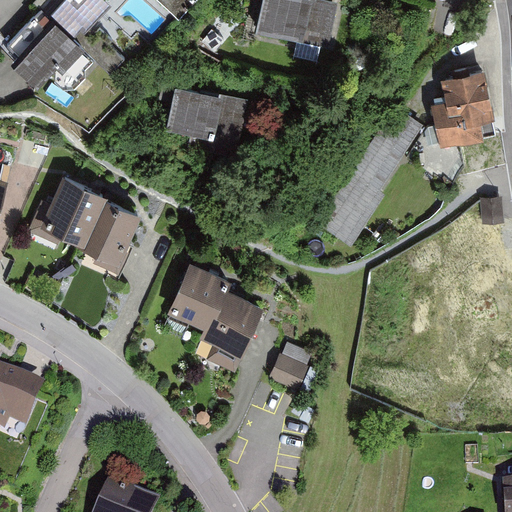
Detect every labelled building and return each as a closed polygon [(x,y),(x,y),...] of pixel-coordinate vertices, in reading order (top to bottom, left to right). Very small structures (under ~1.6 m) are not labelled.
[(54,14),(104,62),(123,82),(137,66),(119,50),(124,45),(109,31),(125,14),(109,0),(66,0),(62,5),(56,0),(52,0),(45,9),(54,14)] [(160,0),(182,20),(200,0),(160,0)] [(329,47),(339,4),(320,0),(265,0),(258,31),(329,47)] [(71,97),(104,62),(54,14),(1,68),(39,105),(58,85),(71,97)] [(433,97),(443,148),(487,140),(484,126),(500,122),(490,72),(446,81),(448,94),(433,97)] [(190,135),(187,146),(236,157),(249,100),(220,93),(219,98),(176,88),(167,130),(190,135)] [(387,194),(429,130),(399,111),(322,228),(358,251),(393,198),(387,194)] [(106,198),(108,195),(64,174),(50,204),(43,201),(30,230),(58,243),(61,236),(84,246),(106,198)] [(0,175),(0,215),(9,178),(0,175)] [(127,244),(140,214),(106,198),(84,246),(98,253),(94,262),(121,274),(133,247),(127,244)] [(500,199),(482,200),(483,224),(501,222),(500,199)] [(204,327),(209,329),(227,291),(231,281),(190,263),(168,311),(204,327)] [(484,369),(511,367),(509,342),(511,342),(511,289),(480,291),(484,369)] [(235,368),(263,307),(227,291),(209,329),(204,327),(200,336),(215,344),(209,357),(235,368)] [(307,364),(312,354),(288,343),(283,354),(280,353),(270,377),(298,389),(309,366),(307,364)] [(40,434),(57,390),(0,368),(0,429),(15,435),(19,426),(40,434)] [(156,511),(161,502),(111,478),(95,511),(156,511)]
